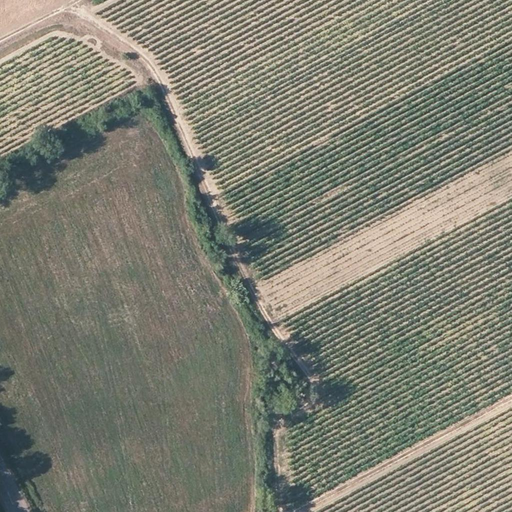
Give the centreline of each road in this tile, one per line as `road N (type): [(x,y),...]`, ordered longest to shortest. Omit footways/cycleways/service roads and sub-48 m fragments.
road 1 (track): [(280,511),(278,423),(316,398),(316,384),(263,306),(150,63),(68,0)]
road 2 (track): [(290,511),(511,394)]
road 3 (track): [(0,55),(110,0)]
